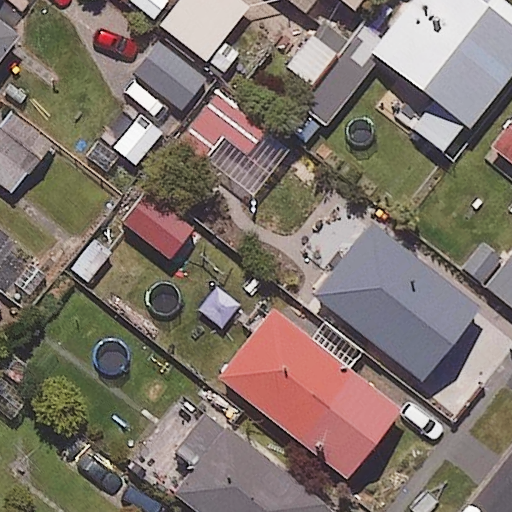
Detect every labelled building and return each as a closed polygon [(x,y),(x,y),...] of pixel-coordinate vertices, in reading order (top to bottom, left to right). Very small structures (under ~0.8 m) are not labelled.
[(0,0),(0,56),(15,37),(0,25),(0,0)] [(240,47),(221,33),(244,3),(240,0),(130,0),(203,55),(222,70),(240,47)] [(350,0),(292,0),(304,9),(310,0),(347,0),(349,1),(350,0)] [(432,93),(409,122),(442,149),(511,59),(511,0),(401,0),(375,33),(364,24),(299,101),(324,122),(381,54),(432,93)] [(332,49),(309,30),(284,61),(307,80),(332,49)] [(201,76),(161,41),(136,70),(176,105),(201,76)] [(511,108),(487,141),(511,160),(511,108)] [(48,143),(7,111),(0,119),(0,182),(10,190),(48,143)] [(473,308),(366,224),(310,295),(417,379),(473,308)] [(459,263),(483,282),(511,304),(511,245),(506,254),(481,234),(459,263)] [(395,410),(268,309),(215,377),(342,478),(395,410)] [(330,511),(203,411),(179,442),(169,434),(140,469),(193,511),(330,511)]
